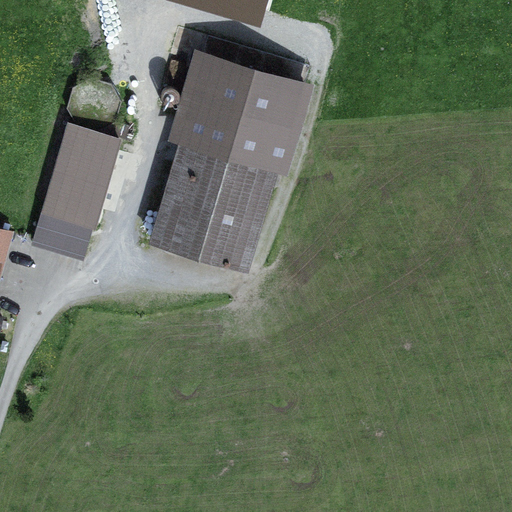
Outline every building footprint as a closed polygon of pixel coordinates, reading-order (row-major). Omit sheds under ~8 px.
[(230,264),(260,163),(280,169),(305,84),(203,54),(178,138),(182,140),(198,144),(183,194),(168,190),(153,241),(230,264)] [(119,136),(100,131),(98,132),(77,126),(76,124),(69,122),(44,210),(94,224),(119,137),(119,136)] [(119,137),(125,139),(129,126),(116,122),(100,131),(119,136),(119,137)] [(182,140),(168,190),(183,194),(198,144),(182,140)] [(44,210),(34,242),(84,257),(94,224),(44,210)] [(0,257),(3,259),(10,232),(0,229),(0,257)] [(0,278),(13,233),(10,232),(3,259),(0,257),(0,278)]
